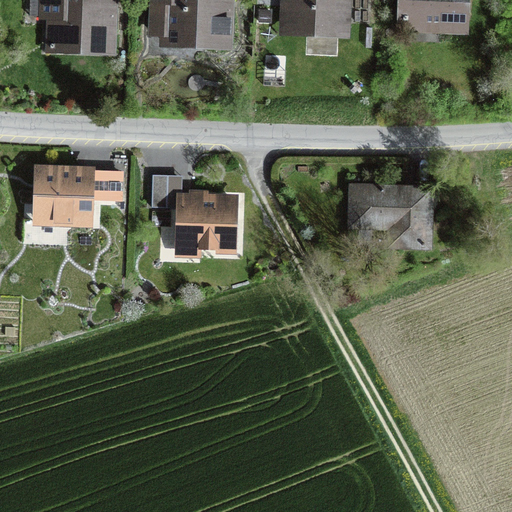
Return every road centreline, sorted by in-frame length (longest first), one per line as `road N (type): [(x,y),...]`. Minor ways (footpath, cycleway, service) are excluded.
road 1 (unclassified): [(511,132),(245,135),(0,123)]
road 2 (track): [(245,135),(270,207),(432,511)]
